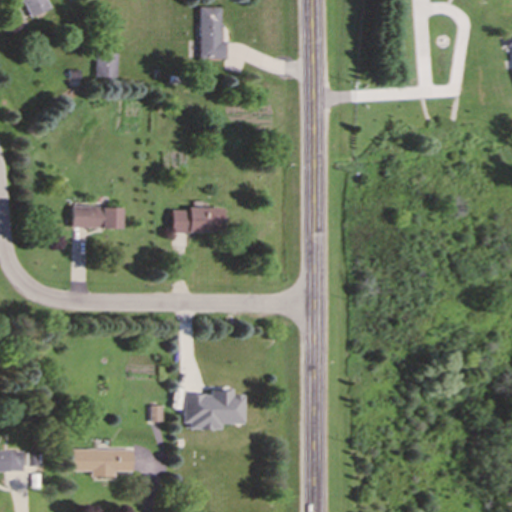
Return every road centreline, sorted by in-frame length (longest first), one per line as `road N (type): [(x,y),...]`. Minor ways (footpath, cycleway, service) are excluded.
road 1 (secondary): [(312,511),(311,0)]
road 2 (residential): [(310,308),(46,298),(11,270),(0,227)]
